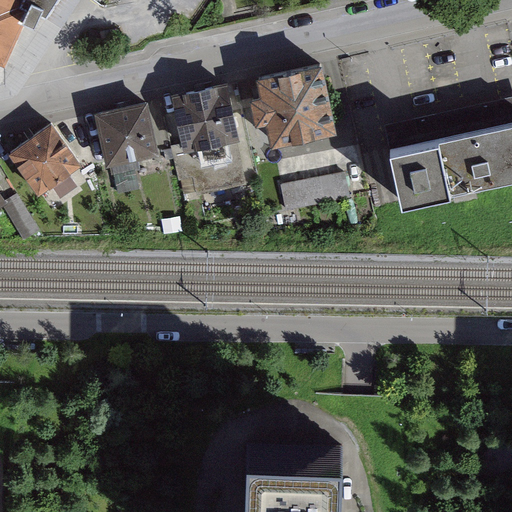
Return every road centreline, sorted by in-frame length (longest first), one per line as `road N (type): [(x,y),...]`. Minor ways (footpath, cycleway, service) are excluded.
road 1 (residential): [(511,332),(0,325)]
road 2 (residential): [(0,109),(497,0)]
